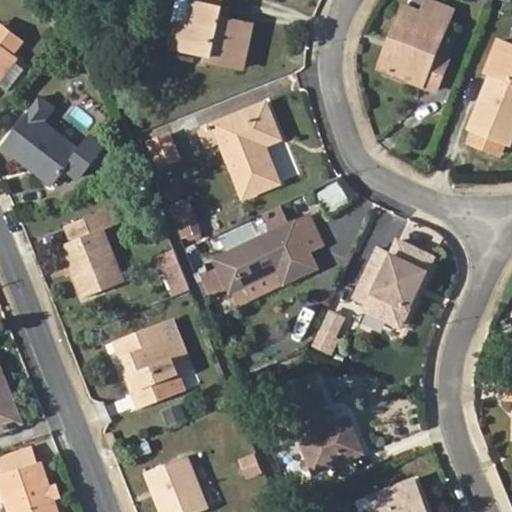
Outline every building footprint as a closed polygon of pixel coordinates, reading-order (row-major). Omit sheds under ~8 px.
[(179,23),(174,46),(209,53),(208,60),(242,67),(251,26),(220,18),(222,0),(190,0),(190,3),(197,5),(192,26),(179,23)] [(426,0),(422,13),(448,23),(454,10),(428,0),(426,0)] [(400,43),(389,70),(436,89),(448,60),(435,55),(448,23),(422,13),(405,6),(392,40),(400,43)] [(0,23),(0,37),(9,43),(16,33),(0,23)] [(380,67),(389,70),(400,43),(392,40),(380,67)] [(0,80),(14,62),(19,56),(0,41),(0,80)] [(511,45),(500,41),(488,71),(493,73),(472,126),(511,142),(511,45)] [(14,62),(0,80),(0,85),(8,91),(25,69),(14,62)] [(3,145),(31,166),(34,161),(39,164),(35,169),(54,184),(67,169),(79,178),(104,148),(91,138),(81,151),(43,121),(53,109),(40,98),(3,145)] [(197,129),(205,148),(222,141),(243,195),(278,181),(264,144),(280,138),(266,102),(197,129)] [(182,157),(170,128),(145,140),(157,168),(182,157)] [(34,161),(31,166),(35,169),(39,164),(34,161)] [(323,210),(346,203),(338,180),(316,187),(323,210)] [(279,205),(262,213),(272,233),(290,225),(279,205)] [(75,272),(84,296),(124,280),(103,228),(115,224),(109,208),(66,224),(72,240),(64,244),(75,272)] [(229,284),(231,288),(280,267),(287,280),(317,267),(296,222),(290,225),(272,233),(217,258),(219,263),(229,284)] [(378,248),(355,296),(369,302),(365,310),(400,326),(432,258),(398,241),(391,254),(378,248)] [(70,274),(75,272),(64,244),(59,246),(70,274)] [(166,265),(177,293),(192,287),(180,260),(166,265)] [(229,284),(219,263),(204,269),(213,291),(229,284)] [(280,267),(231,288),(236,302),(287,280),(280,267)] [(330,354),(346,316),(325,308),(310,346),(330,354)] [(163,321),(170,339),(164,341),(178,373),(183,371),(194,366),(174,317),(163,321)] [(117,339),(128,367),(130,366),(147,405),(184,390),(178,373),(164,341),(170,339),(163,321),(117,339)] [(130,366),(128,367),(125,368),(140,408),(147,405),(130,366)] [(4,393),(9,391),(0,368),(0,429),(16,424),(4,393)] [(282,389),(315,471),(363,451),(349,418),(336,423),(316,376),(282,389)] [(22,421),(9,391),(4,393),(16,424),(22,421)] [(0,459),(0,465),(3,474),(38,463),(34,448),(0,459)] [(244,479),(260,474),(253,453),(237,458),(244,479)] [(149,471),(165,511),(196,511),(209,507),(199,480),(189,455),(149,471)] [(1,475),(2,478),(12,511),(56,511),(40,462),(38,463),(1,475)] [(209,476),(199,480),(208,504),(218,500),(209,476)] [(0,511),(12,511),(2,478),(0,478),(0,511)] [(415,479),(406,483),(414,504),(424,500),(415,479)] [(414,504),(406,483),(371,496),(377,511),(428,511),(424,500),(414,504)]
